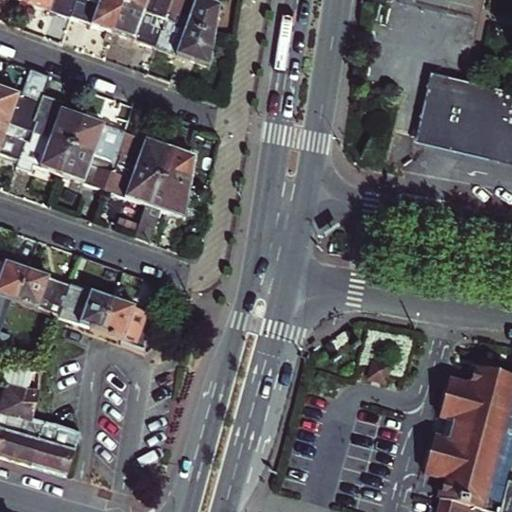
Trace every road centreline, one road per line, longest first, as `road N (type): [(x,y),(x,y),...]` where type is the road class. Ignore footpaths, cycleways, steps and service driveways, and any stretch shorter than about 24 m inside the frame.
road 1 (residential): [(0,211),(181,275),(206,275),(234,124)]
road 2 (residential): [(234,124),(0,41)]
road 3 (primary): [(251,272),(185,511)]
road 4 (primary): [(227,511),(295,279)]
road 5 (secondary): [(295,279),(511,312)]
road 6 (secondary): [(511,231),(309,197)]
road 7 (primary): [(309,197),(337,0)]
road 8 (primary): [(296,0),(265,189)]
road 9 (residential): [(234,124),(254,0)]
